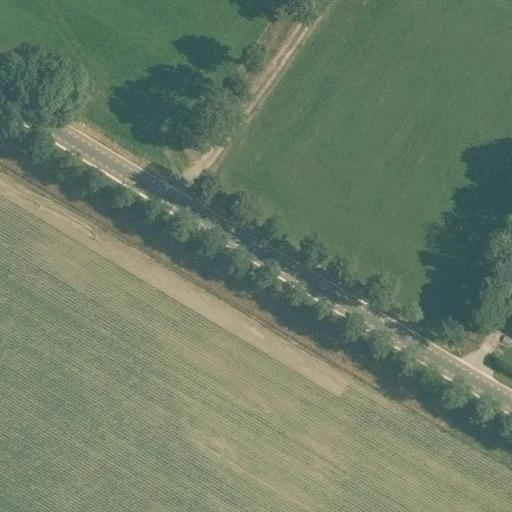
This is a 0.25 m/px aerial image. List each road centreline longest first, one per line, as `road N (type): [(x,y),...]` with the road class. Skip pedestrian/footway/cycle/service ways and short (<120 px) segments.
road 1 (tertiary): [(511,403),(0,98)]
road 2 (track): [(318,0),(173,203)]
